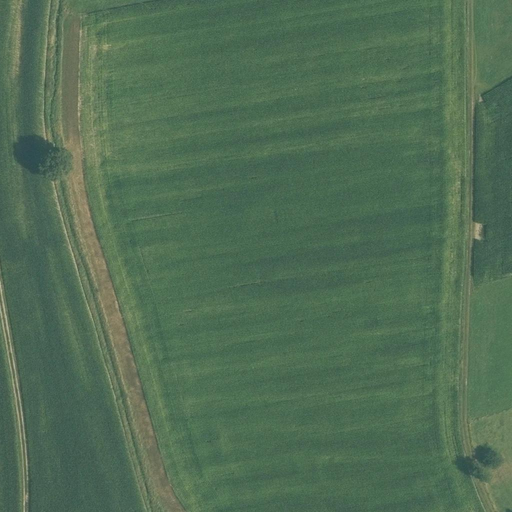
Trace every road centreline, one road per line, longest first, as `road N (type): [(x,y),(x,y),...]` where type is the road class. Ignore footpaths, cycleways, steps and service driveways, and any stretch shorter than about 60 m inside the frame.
road 1 (track): [(469,0),(468,457),(493,511)]
road 2 (track): [(0,283),(26,511)]
